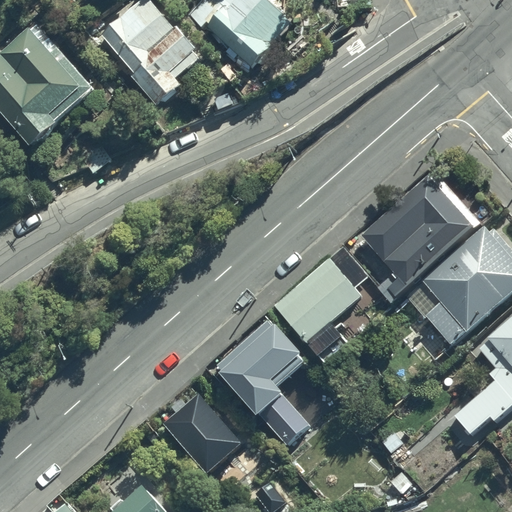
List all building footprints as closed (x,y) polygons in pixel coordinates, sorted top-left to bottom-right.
[(103,26),(109,33),(101,39),(135,80),(130,84),(158,117),(183,97),(175,88),(203,65),(148,0),(147,0),(136,10),(130,3),(103,26)] [(204,0),(190,14),(209,33),(252,77),(294,36),(264,4),(260,0),(204,0)] [(32,35),(0,61),(0,120),(32,159),(60,135),(57,131),(94,100),(62,62),(58,65),(32,35)] [(438,179),(362,242),(393,279),(378,292),(392,309),(477,238),(475,236),(481,231),(438,179)] [(490,238),(486,233),(408,301),(452,351),(465,340),(467,342),(511,303),(511,249),(497,233),(490,238)] [(363,304),(354,294),(368,282),(344,253),(313,279),(276,312),(320,362),(344,342),(333,329),(363,304)] [(511,414),(511,325),(479,353),(496,373),(489,379),(496,386),(456,421),(473,441),(492,424),(496,428),(511,414)] [(277,334),(219,382),(258,430),(266,423),(289,451),(311,433),(279,395),(308,371),(277,334)] [(159,511),(146,496),(127,511),(159,511)]
